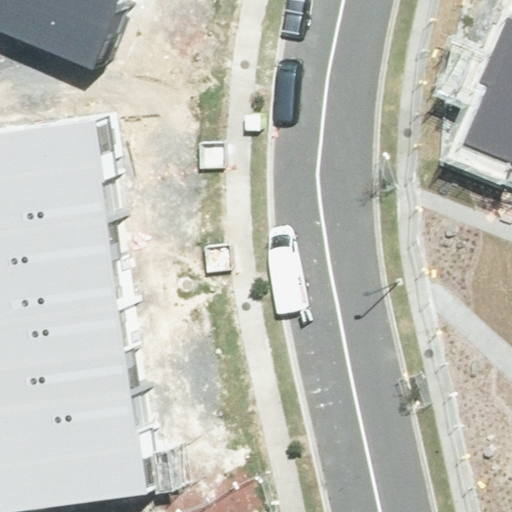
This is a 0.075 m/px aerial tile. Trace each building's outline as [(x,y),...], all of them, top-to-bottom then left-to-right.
[(0,0),(0,31),(91,68),(117,0),(0,0)] [(489,87),(466,144),(511,162),(511,20),(505,18),(479,83),(489,87)] [(0,241),(100,226),(86,126),(0,139),(0,241)] [(0,241),(0,329),(114,311),(100,226),(0,241)] [(0,329),(0,411),(127,393),(114,311),(0,329)] [(0,511),(27,511),(142,495),(127,393),(0,411),(0,511)]
